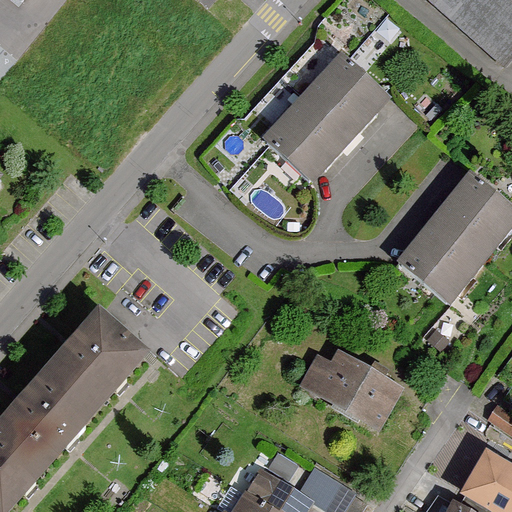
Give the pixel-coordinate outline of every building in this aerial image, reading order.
[(511,0),(413,0),(495,75),(511,56),(511,0)] [(305,192),(383,108),(333,62),(255,147),(305,192)] [(384,120),(398,136),(414,122),(399,106),(384,120)] [(511,232),(511,220),(463,182),(391,273),(445,316),(511,232)] [(11,511),(155,352),(102,307),(0,426),(0,511),(11,511)] [(401,397),(334,357),(326,370),(314,363),(297,393),(375,439),(401,397)] [(503,474),(481,461),(472,477),(494,489),(503,474)] [(309,511),(311,511),(256,477),(234,511),(309,511)] [(332,511),(342,497),(313,479),(299,501),(316,511),(332,511)]
